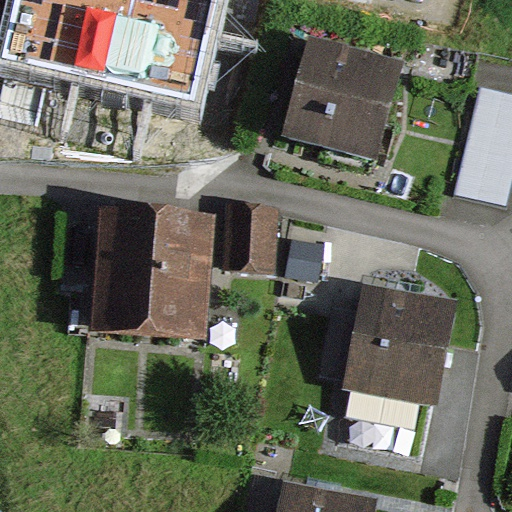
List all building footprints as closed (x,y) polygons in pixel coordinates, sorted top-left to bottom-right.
[(217,0),(13,0),(2,53),(196,96),(217,0)] [(400,67),(310,45),(286,141),(376,164),(400,67)] [(511,204),(511,95),(481,88),(456,194),(511,207),(511,204)] [(276,211),(229,210),(227,270),(274,272),(276,211)] [(213,223),(101,216),(93,333),(205,341),(213,223)] [(323,248),(294,241),(287,273),(315,280),(323,248)] [(456,308),(366,289),(345,390),(436,408),(456,308)] [(373,511),(375,503),(285,486),(280,511),(373,511)]
